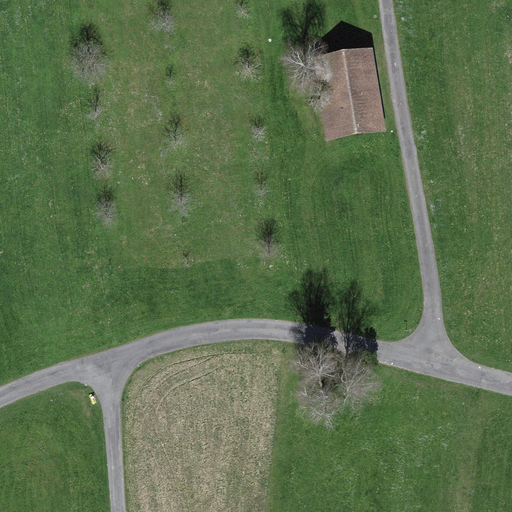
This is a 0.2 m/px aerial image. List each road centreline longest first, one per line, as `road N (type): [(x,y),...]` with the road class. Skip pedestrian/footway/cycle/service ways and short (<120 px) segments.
road 1 (residential): [(511,381),(316,337),(223,339),(33,385),(0,404)]
road 2 (track): [(436,361),(442,300),(392,0)]
